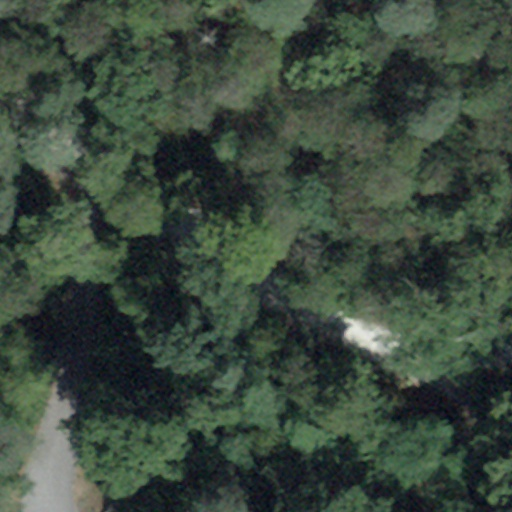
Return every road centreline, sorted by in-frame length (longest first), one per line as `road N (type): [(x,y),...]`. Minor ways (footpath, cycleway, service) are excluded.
road 1 (track): [(391,379),(155,247),(0,80)]
road 2 (track): [(155,247),(14,470),(24,511)]
road 3 (track): [(511,474),(391,379)]
